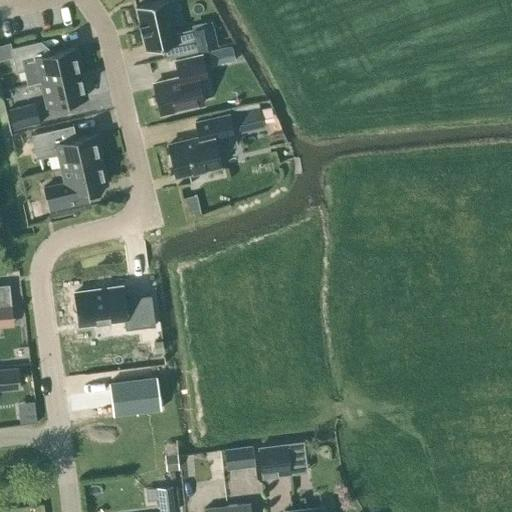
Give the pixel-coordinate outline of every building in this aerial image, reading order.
[(161,0),(135,6),(139,23),(137,23),(140,33),(141,33),(145,50),(163,46),(165,57),(197,50),(191,28),(174,32),(166,0),(161,0)] [(197,50),(217,45),(212,24),(191,28),(197,50)] [(37,41),(10,47),(12,56),(15,72),(23,70),(26,85),(40,81),(80,72),(74,48),(55,52),(40,56),(37,41)] [(211,65),(234,59),(231,46),(207,51),(211,65)] [(175,62),(179,78),(153,84),(160,113),(202,103),(196,81),(206,79),(200,56),(175,62)] [(85,97),(80,72),(40,81),(46,106),(85,97)] [(7,108),(12,129),(39,123),(34,102),(7,108)] [(245,105),(233,108),(234,112),(239,132),(251,129),(245,105)] [(194,122),(198,137),(167,144),(174,176),(219,165),(215,148),(234,144),(227,114),(194,122)] [(57,153),(61,168),(100,159),(94,134),(60,142),(57,128),(30,134),(35,158),(57,153)] [(42,187),(48,215),(89,205),(85,188),(105,183),(100,159),(61,168),(64,182),(42,187)] [(178,197),(183,218),(198,214),(192,193),(178,197)] [(39,212),(28,215),(30,224),(41,221),(39,212)] [(156,324),(152,293),(133,296),(133,297),(124,298),(123,285),(75,291),(80,324),(125,318),(126,328),(156,324)] [(0,326),(11,325),(8,289),(0,289),(0,326)] [(0,367),(0,390),(18,389),(16,366),(0,367)] [(160,408),(156,376),(108,382),(112,414),(160,408)] [(257,446),(260,472),(260,476),(288,472),(286,455),(302,453),(301,441),(286,442),(257,446)] [(166,470),(178,468),(176,453),(164,454),(166,470)] [(158,511),(173,511),(171,485),(155,487),(158,511)] [(226,511),(249,511),(249,503),(226,506),(226,511)]
